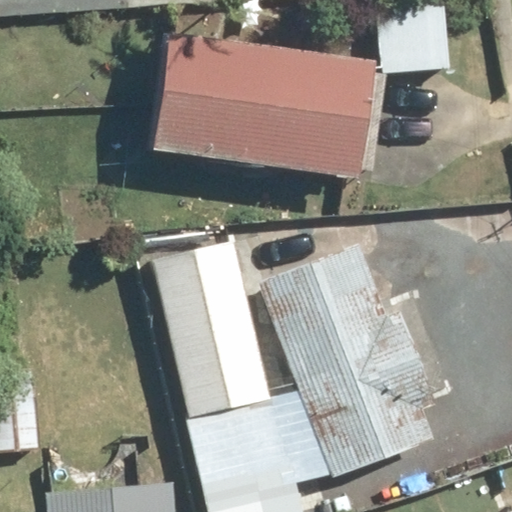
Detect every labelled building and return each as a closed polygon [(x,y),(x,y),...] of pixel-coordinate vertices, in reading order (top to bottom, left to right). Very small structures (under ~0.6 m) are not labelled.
[(442,3),(379,4),(380,76),(443,75),(442,3)] [(375,70),(162,39),(145,156),(358,187),(375,70)] [(152,262),(189,425),(266,407),(240,294),(229,244),(152,262)] [(358,253),(258,288),(298,399),(327,481),(432,444),(417,403),(454,391),(418,290),(376,305),(358,253)] [(0,456),(36,456),(33,376),(0,376),(0,456)] [(327,481),(298,399),(266,407),(189,425),(206,492),(257,479),(260,493),(327,481)] [(174,511),(174,492),(48,497),(48,511),(174,511)]
